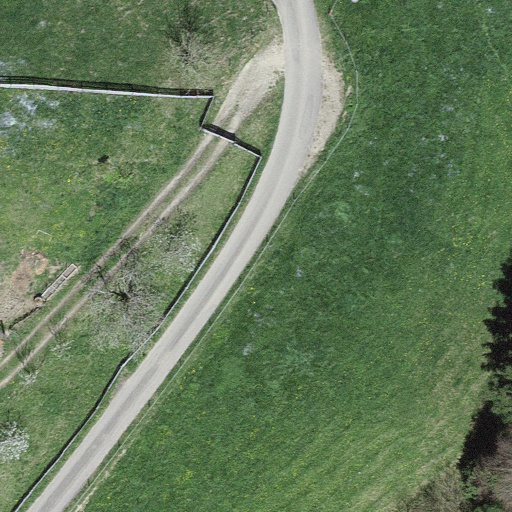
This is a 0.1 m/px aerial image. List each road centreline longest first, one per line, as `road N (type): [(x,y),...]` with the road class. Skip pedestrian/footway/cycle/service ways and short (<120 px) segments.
road 1 (track): [(296,4),(299,115),(273,194),(44,511)]
road 2 (track): [(0,373),(199,165),(298,24)]
